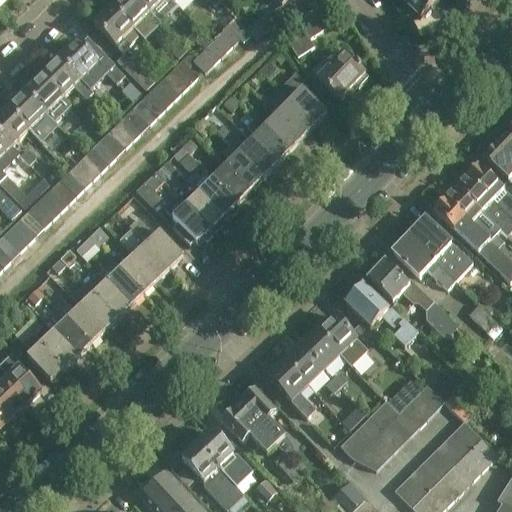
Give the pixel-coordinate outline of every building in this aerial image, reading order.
[(162,26),(136,0),(124,0),(114,11),(140,38),(147,45),(164,28),(162,26)] [(177,7),(170,0),(136,0),(162,26),(168,20),(166,18),(177,7)] [(203,0),(215,11),(223,3),(219,0),(203,0)] [(299,0),(277,0),(284,10),(299,0)] [(398,0),(422,22),(440,3),(437,0),(398,0)] [(123,56),(140,38),(114,11),(96,28),(123,56)] [(261,25),(267,35),(287,22),(281,12),(261,25)] [(333,27),(326,16),(303,31),(305,35),(289,45),(299,62),(316,51),(310,42),(333,27)] [(229,32),(241,44),(244,47),(252,39),(237,24),(229,32)] [(206,79),(241,44),(229,32),(207,54),(194,67),(206,79)] [(79,45),(61,62),(83,84),(100,67),(79,45)] [(173,57),(179,63),(188,53),(182,48),(173,57)] [(342,104),(358,88),(360,90),(369,81),(366,79),(367,77),(345,55),(331,69),(319,82),(342,104)] [(131,65),(125,59),(118,67),(145,94),(148,94),(156,86),(133,63),(131,65)] [(91,92),(83,84),(61,62),(44,79),(66,101),(76,90),(89,104),(96,97),(91,92)] [(128,80),(110,62),(101,71),(119,89),(128,80)] [(176,73),(192,90),(200,82),(189,72),(183,66),(176,73)] [(259,75),(268,84),(274,78),(273,77),(277,73),(269,66),(259,75)] [(184,98),(192,90),(176,73),(168,81),(184,98)] [(315,131),(327,118),(302,94),(307,89),(295,78),(278,95),(315,131)] [(27,96),(49,118),(66,101),(44,79),(27,96)] [(159,89),(176,106),(184,98),(168,81),(159,89)] [(168,114),(176,106),(159,89),(151,97),(168,114)] [(277,119),(302,144),(315,131),(278,95),(265,108),(270,113),(277,119)] [(57,126),(49,118),(27,96),(10,113),(31,135),(40,144),(57,127),(57,126)] [(143,105),(160,122),(168,114),(151,97),(143,105)] [(232,116),(240,108),(232,100),(224,108),(232,116)] [(152,130),(160,122),(143,105),(135,113),(152,130)] [(262,121),(250,109),(246,114),(255,123),(258,126),(262,121)] [(0,122),(0,137),(14,152),(31,135),(10,113),(0,122)] [(127,121),(144,138),(152,130),(135,113),(127,121)] [(258,126),(289,157),(302,144),(277,119),(270,113),(262,121),(258,126)] [(136,146),(144,138),(127,121),(119,129),(136,146)] [(204,123),(195,132),(204,140),(213,131),(204,123)] [(257,140),(251,145),(276,170),(289,157),(258,126),(255,123),(248,131),(257,140)] [(508,138),(503,145),(511,153),(511,128),(508,133),(508,138)] [(127,154),(133,149),(136,146),(119,129),(111,137),(127,154)] [(237,144),(224,131),(218,137),(231,150),(237,144)] [(21,159),(14,152),(0,137),(0,173),(3,177),(21,159)] [(119,162),(127,154),(111,137),(103,145),(119,162)] [(190,143),(182,151),(189,159),(198,151),(190,143)] [(263,183),(276,170),(251,145),(245,151),(237,144),(231,150),(263,183)] [(95,153),(111,170),(119,162),(103,145),(95,153)] [(511,153),(503,145),(496,151),(491,151),(486,156),(487,160),(485,162),(511,187),(511,153)] [(226,170),(251,195),(263,183),(231,150),(223,158),(231,165),(226,170)] [(182,151),(174,159),(181,167),(189,159),(182,151)] [(103,178),(111,170),(95,153),(86,161),(103,178)] [(28,154),(22,160),(31,170),(37,164),(28,154)] [(78,169),(95,186),(103,178),(86,161),(78,169)] [(166,168),(160,174),(165,179),(171,173),(166,168)] [(468,180),(511,221),(511,199),(479,168),(468,180)] [(87,194),(95,186),(78,169),(70,178),(87,194)] [(237,209),(251,195),(226,170),(219,177),(216,175),(209,181),(237,209)] [(239,213),(237,209),(209,181),(204,176),(199,181),(196,178),(187,186),(224,222),(229,217),(233,219),(239,213)] [(165,186),(157,177),(137,196),(154,214),(163,205),(155,196),(165,186)] [(62,185),(79,202),(87,194),(70,178),(62,185)] [(20,207),(27,200),(7,180),(0,187),(0,188),(20,207)] [(468,181),(457,192),(484,217),(508,240),(511,235),(511,221),(468,180),(467,181),(468,181)] [(71,210),(79,202),(62,185),(54,193),(71,210)] [(179,202),(212,234),(217,236),(223,230),(221,225),(224,222),(187,186),(182,192),(181,190),(174,197),(179,202)] [(0,206),(17,224),(24,217),(0,192),(0,206)] [(447,203),(446,204),(500,254),(506,247),(479,222),(484,217),(457,192),(447,203)] [(46,202),(63,218),(71,210),(54,193),(46,202)] [(55,227),(63,218),(46,202),(38,210),(55,227)] [(214,239),(211,235),(212,234),(179,202),(167,215),(179,227),(173,233),(190,250),(196,244),(199,247),(203,243),(207,246),(214,239)] [(500,254),(446,204),(435,215),(511,287),(511,285),(511,265),(500,254)] [(46,235),(50,231),(55,227),(38,210),(30,218),(46,235)] [(38,243),(46,235),(30,218),(22,226),(38,243)] [(171,273),(184,261),(161,237),(154,243),(151,239),(153,237),(141,224),(132,232),(135,234),(171,273)] [(426,224),(425,226),(421,225),(416,230),(417,234),(416,235),(416,236),(411,242),(458,286),(474,269),(426,224)] [(30,251),(38,243),(22,226),(13,234),(30,251)] [(99,252),(109,242),(100,233),(90,243),(95,248),(99,252)] [(5,242),(22,259),(30,251),(13,234),(5,242)] [(134,261),(158,286),(171,273),(135,234),(121,247),(134,261)] [(0,252),(14,267),(22,259),(5,242),(0,246),(0,252)] [(395,252),(396,256),(395,257),(421,282),(429,274),(450,294),(458,286),(411,242),(406,247),(406,246),(404,247),(401,247),(395,252)] [(77,255),(82,261),(95,248),(90,243),(77,255)] [(0,268),(6,275),(14,267),(0,252),(0,268)] [(76,261),(70,255),(61,263),(66,269),(76,261)] [(145,298),(158,286),(134,261),(127,268),(124,264),(118,270),(145,298)] [(52,272),(58,278),(65,271),(59,265),(52,272)] [(108,286),(132,311),(145,298),(118,270),(114,266),(101,278),(108,286)] [(387,266),(380,273),(375,273),(370,278),(371,283),(369,284),(394,308),(403,298),(413,308),(419,308),(427,315),(435,306),(411,284),(409,287),(387,266)] [(77,279),(118,323),(132,311),(108,286),(101,292),(98,289),(101,286),(86,271),(77,279)] [(87,305),(81,311),(105,336),(118,323),(77,279),(67,289),(76,300),(82,294),(87,300),(85,302),(87,305)] [(364,290),(357,297),(353,296),(347,301),(348,306),(347,308),(373,333),(383,322),(395,333),(399,329),(402,333),(394,341),(405,352),(419,338),(391,312),(389,314),(364,290)] [(36,307),(44,299),(37,292),(29,300),(36,307)] [(69,307),(59,296),(51,304),(59,313),(61,315),(69,307)] [(427,325),(446,343),(460,330),(435,306),(427,315),(427,325)] [(92,348),(105,336),(81,311),(75,317),(72,314),(74,312),(69,307),(61,315),(92,348)] [(482,309),(475,317),(497,338),(505,330),(482,309)] [(61,330),(55,336),(79,361),(92,348),(61,315),(59,313),(52,321),(61,330)] [(335,319),(318,335),(341,360),(358,344),(335,319)] [(25,330),(34,340),(43,332),(34,323),(25,330)] [(27,347),(34,340),(25,330),(15,340),(24,349),(27,347)] [(326,375),(341,360),(318,335),(302,351),(326,375)] [(45,339),(39,345),(66,373),(79,361),(55,336),(49,342),(45,339)] [(28,362),(51,387),(66,373),(39,345),(34,340),(27,347),(35,355),(28,362)] [(302,351),(286,366),(309,391),(326,375),(302,351)] [(2,386),(26,411),(42,396),(21,373),(24,370),(13,358),(0,370),(0,372),(8,381),(2,386)] [(269,382),(293,407),(308,423),(316,415),(301,399),(309,391),(286,366),(269,382)] [(341,378),(334,384),(328,390),(335,398),(342,392),(348,386),(341,378)] [(0,415),(10,427),(26,411),(2,386),(0,388),(0,415)] [(419,400),(437,418),(446,409),(428,391),(419,400)] [(239,410),(277,449),(287,441),(270,423),(277,416),(256,394),(239,410)] [(446,410),(467,421),(474,408),(453,398),(446,410)] [(427,427),(437,418),(419,400),(410,409),(427,427)] [(355,465),(364,455),(373,446),(382,437),(391,428),(400,419),(388,407),(342,452),(355,465)] [(418,436),(427,427),(410,409),(401,418),(418,436)] [(269,458),(277,449),(239,410),(222,426),(243,448),(252,440),(269,458)] [(346,425),(353,432),(367,418),(359,411),(346,425)] [(0,415),(0,436),(1,435),(4,438),(11,431),(9,428),(10,427),(0,415)] [(401,418),(400,419),(391,428),(409,445),(418,436),(401,418)] [(409,445),(391,428),(382,437),(400,454),(409,445)] [(484,445),(467,428),(459,436),(476,454),(484,445)] [(467,462),(476,454),(459,436),(450,445),(467,462)] [(253,475),(238,459),(233,459),(212,437),(197,450),(236,491),(253,475)] [(400,454),(382,437),(373,446),(390,463),(400,454)] [(458,471),(467,462),(450,445),(441,453),(458,471)] [(502,462),(484,445),(476,454),(493,471),(502,462)] [(390,463),(373,446),(364,455),(381,473),(390,463)] [(236,491),(197,450),(183,464),(205,487),(205,491),(224,511),(232,511),(245,501),(236,491)] [(458,471),(441,453),(433,462),(450,479),(458,471)] [(493,471),(476,454),(467,462),(484,480),(493,471)] [(381,473),(364,455),(355,465),(378,476),(381,473)] [(296,486),(304,478),(285,458),(276,466),(296,486)] [(442,487),(450,479),(433,462),(424,470),(442,487)] [(484,480),(467,462),(458,471),(475,488),(484,480)] [(442,487),(424,470),(416,478),(433,496),(442,487)] [(475,488),(458,471),(450,479),(467,496),(475,488)] [(142,503),(150,511),(200,511),(168,478),(142,503)] [(425,504),(433,496),(416,478),(408,486),(425,504)] [(467,496),(450,479),(442,487),(459,505),(467,496)] [(511,511),(511,483),(498,506),(502,508),(503,507),(511,511)] [(268,485),(258,495),(268,505),(278,495),(268,485)] [(399,495),(416,511),(425,504),(408,486),(399,495)] [(451,511),(459,505),(442,487),(433,496),(449,511),(451,511)] [(449,511),(433,496),(425,504),(432,511),(449,511)] [(353,511),(345,503),(338,510),(339,511),(375,511),(367,503),(357,511),(353,511)]
